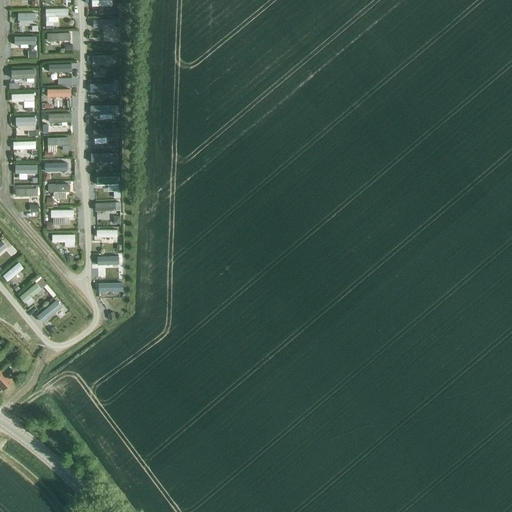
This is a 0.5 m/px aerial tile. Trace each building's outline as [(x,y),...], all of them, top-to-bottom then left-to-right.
[(59,25),(59,16),(69,16),(69,8),(47,8),(47,25),(59,25)] [(18,27),(30,27),(30,23),(37,22),(37,12),(18,12),(18,27)] [(112,31),(103,31),(104,42),(112,42),(112,31)] [(71,32),(48,33),(48,43),(71,43),(71,32)] [(12,36),(12,45),(35,45),(35,36),(12,36)] [(113,55),(92,55),(92,64),(113,63),(113,55)] [(71,64),(49,64),(49,76),(44,76),(44,84),(50,84),(50,80),(67,80),(67,72),(72,72),(71,64)] [(23,80),(35,80),(35,69),(13,70),(13,78),(16,78),(16,87),(23,87),(23,80)] [(104,77),(105,69),(94,69),(93,76),(104,77)] [(116,93),(117,83),(94,81),(93,89),(106,90),(106,92),(116,93)] [(48,97),(71,97),(71,88),(48,88),(48,97)] [(36,111),(36,90),(12,90),(12,102),(25,102),(25,111),(36,111)] [(91,104),(91,114),(116,114),(116,104),(91,104)] [(69,112),(50,113),(50,122),(69,121),(69,112)] [(27,128),(37,128),(37,117),(15,117),(15,135),(27,135),(27,128)] [(113,135),(121,135),(121,128),(94,128),(94,141),(113,141),(113,135)] [(48,150),(60,150),(60,152),(70,151),(69,136),(48,137),(48,150)] [(14,139),(14,158),(29,158),(29,150),(37,150),(37,139),(14,139)] [(119,161),(119,152),(92,152),(92,161),(119,161)] [(51,175),(72,175),(72,161),(51,161),(51,175)] [(16,164),(16,173),(30,173),(30,182),(37,182),(37,164),(16,164)] [(120,175),(94,175),(94,184),(113,183),(113,190),(120,190),(120,175)] [(48,183),(48,190),(54,190),(54,198),(65,198),(65,191),(70,191),(70,183),(48,183)] [(39,188),(15,187),(15,196),(38,197),(39,188)] [(97,209),(97,220),(112,220),(112,208),(121,209),(121,202),(96,201),(95,208),(97,209)] [(51,217),(74,217),(74,208),(51,209),(51,217)] [(97,237),(118,238),(118,229),(97,228),(97,237)] [(53,233),(53,241),(76,242),(76,234),(53,233)] [(4,238),(0,241),(0,253),(10,244),(4,238)] [(121,267),(121,255),(101,255),(101,267),(121,267)] [(19,262),(3,276),(8,282),(24,268),(19,262)] [(113,277),(122,277),(122,268),(113,268),(113,277)] [(99,282),(99,296),(122,296),(122,282),(99,282)] [(13,382),(2,370),(0,371),(0,387),(3,391),(13,382)]
